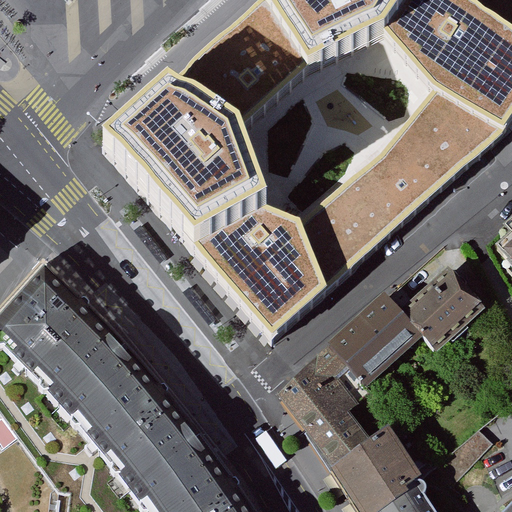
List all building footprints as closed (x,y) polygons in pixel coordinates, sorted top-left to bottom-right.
[(284,0),(282,0),(173,97),(191,110),(232,139),(239,144),(318,81),(315,74),(293,19),(284,0)] [(284,0),(293,19),(315,74),(318,81),(389,55),(394,50),(446,1),(444,0),(284,0)] [(394,50),(389,55),(398,64),(436,104),(440,106),(505,145),(511,133),(511,44),(480,24),(464,12),(456,8),(446,1),(394,50)] [(191,110),(173,97),(106,153),(164,218),(174,230),(196,254),(264,226),(270,223),(258,191),(248,165),(239,144),(232,139),(191,110)] [(385,163),(303,234),(304,239),(319,305),(360,270),(505,145),(440,106),(436,104),(385,163)] [(303,234),(270,223),(264,226),(196,254),(206,265),(274,344),(319,305),(304,239),(303,234)] [(169,258),(144,225),(135,232),(161,264),(169,258)] [(511,226),(499,239),(506,247),(498,255),(511,270),(511,226)] [(252,511),(214,451),(130,342),(58,273),(48,264),(45,268),(35,278),(10,304),(0,313),(0,414),(1,416),(19,440),(57,493),(70,495),(68,511),(252,511)] [(450,370),(498,323),(459,282),(410,329),(430,349),(450,370)] [(222,316),(196,284),(184,294),(209,326),(222,316)] [(372,402),(430,349),(410,329),(388,306),(328,357),(372,402)] [(372,402),(328,357),(279,401),(303,433),(302,436),(338,485),(379,446),(359,423),(377,408),(372,402)] [(379,446),(338,485),(355,511),(402,511),(416,503),(412,498),(420,491),(439,476),(397,430),(379,446)] [(416,503),(402,511),(435,511),(432,507),(434,505),(436,502),(436,498),(434,495),(432,492),(429,491),(426,491),(422,493),(420,491),(412,498),(416,503)]
